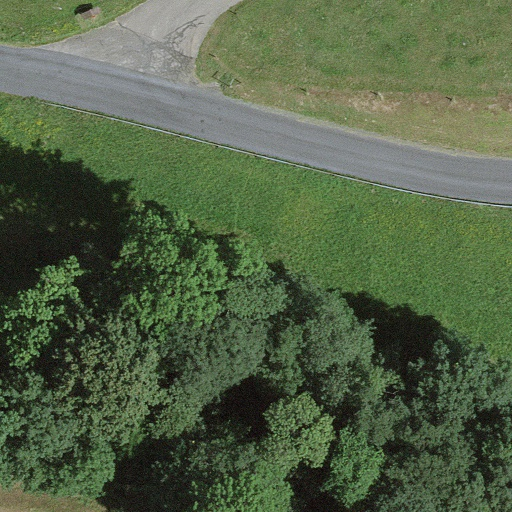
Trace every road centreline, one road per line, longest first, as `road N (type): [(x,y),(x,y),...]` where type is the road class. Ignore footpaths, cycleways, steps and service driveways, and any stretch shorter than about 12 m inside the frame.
road 1 (tertiary): [(511,178),(400,160),(0,65)]
road 2 (track): [(203,0),(99,86)]
